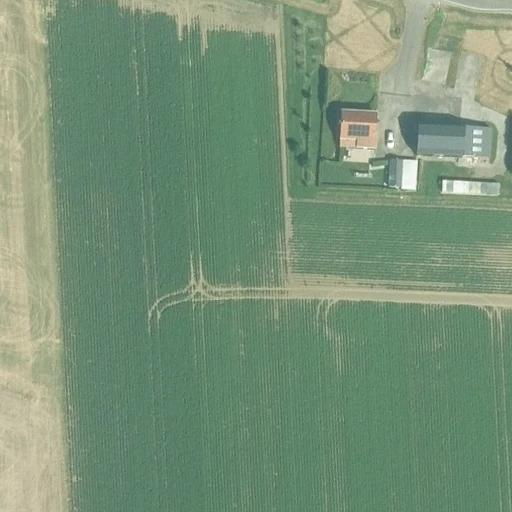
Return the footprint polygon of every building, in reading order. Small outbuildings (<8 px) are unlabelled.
[(339,149),(374,151),(375,117),(341,115),(339,149)] [(416,156),(488,160),(490,130),(417,127),(416,156)] [(388,188),(401,189),(402,162),(390,162),(388,188)] [(414,163),(402,162),(401,189),(413,190),(414,163)] [(443,182),(442,193),(499,197),(499,186),(443,182)]
